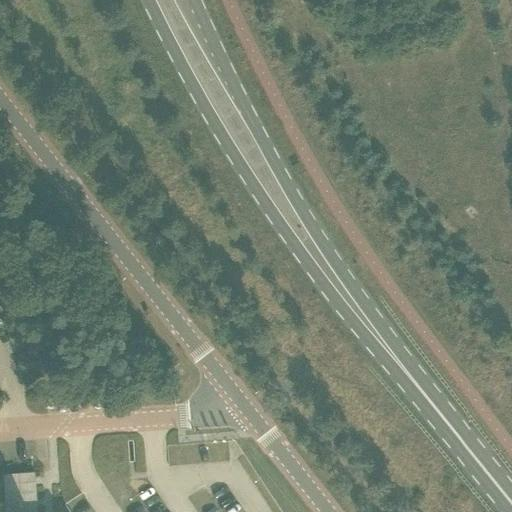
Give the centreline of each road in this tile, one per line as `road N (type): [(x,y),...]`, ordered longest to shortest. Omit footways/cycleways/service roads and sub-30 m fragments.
road 1 (secondary): [(148,0),(182,70),(321,284),(507,511)]
road 2 (secondary): [(511,492),(338,271),(211,57),(186,0)]
road 3 (unclassified): [(0,100),(325,511)]
